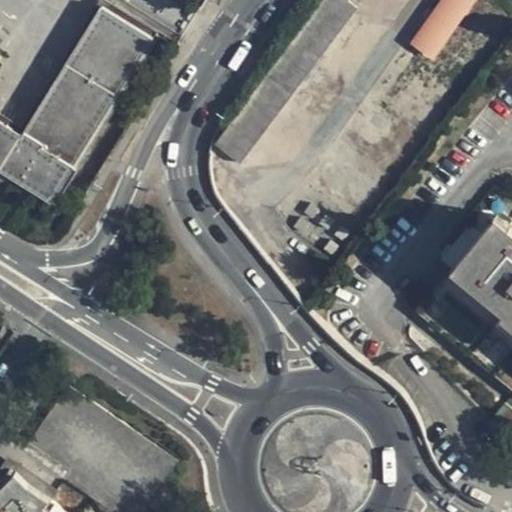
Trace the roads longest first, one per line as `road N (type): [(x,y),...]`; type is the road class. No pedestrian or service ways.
road 1 (primary): [(218,76),(185,90),(162,116),(100,243),(81,255),(16,259)]
road 2 (secondary): [(44,317),(192,418),(217,441),(242,484)]
road 3 (primary): [(257,293),(193,211),(181,171),(184,136),(218,76)]
road 4 (secondary): [(265,411),(83,304)]
road 5 (primary): [(364,407),(257,293)]
